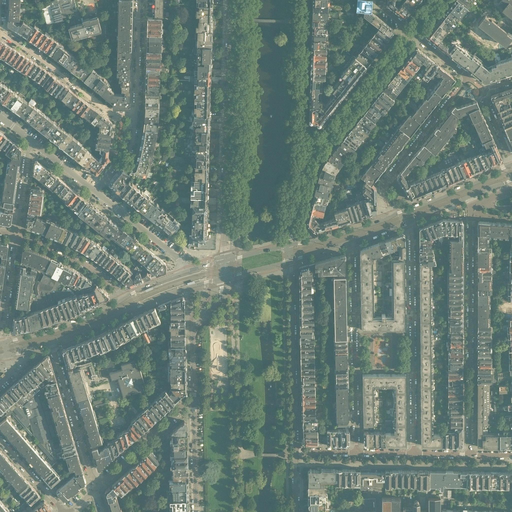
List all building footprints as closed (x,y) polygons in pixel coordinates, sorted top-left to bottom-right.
[(54,0),(49,2),(49,3),(45,5),(46,7),(42,8),(47,24),(49,24),(63,20),(63,18),(67,17),(66,14),(73,12),(71,2),(70,2),(70,0),(54,0)] [(132,16),(133,5),(132,0),(118,0),(118,16),(132,16)] [(163,16),(163,0),(152,0),(152,16),(163,16)] [(371,11),(372,0),(357,0),(356,10),(357,10),(364,11),(371,11)] [(397,6),(396,5),(395,4),(395,2),(397,3),(399,0),(398,0),(387,0),(387,3),(387,5),(403,18),(405,17),(408,14),(398,7),(397,6)] [(415,6),(407,0),(403,0),(402,3),(411,10),(412,9),(413,8),(414,8),(414,7),(414,6),(415,6)] [(467,7),(457,0),(453,0),(451,3),(450,3),(449,4),(450,5),(448,7),(460,17),(461,15),(467,7)] [(511,4),(511,2),(511,0),(500,0),(498,3),(503,7),(502,9),(511,16),(511,4)] [(411,10),(402,3),(398,7),(408,14),(409,13),(410,12),(411,12),(411,11),(411,10)] [(212,5),(197,5),(197,10),(195,10),(195,12),(212,13),(212,5)] [(460,17),(448,7),(448,8),(447,8),(446,9),(446,10),(444,12),(456,21),(460,17)] [(370,21),(375,15),(371,11),(364,11),(363,14),(364,15),(370,21)] [(212,21),(212,16),(212,13),(195,12),(195,16),(197,16),(197,20),(212,21)] [(456,21),(444,12),(443,12),(442,14),(442,15),(440,16),(452,26),(456,21)] [(382,20),(375,15),(370,21),(377,26),(382,20)] [(132,33),(132,22),(132,21),(132,19),(133,18),(132,18),(132,16),(118,16),(118,33),(132,33)] [(440,16),(437,21),(448,30),(452,26),(440,16)] [(493,35),(505,45),(511,37),(505,32),(506,31),(500,27),(502,25),(498,22),(497,24),(491,19),(490,20),(485,16),(478,24),(490,33),(493,36),(493,35)] [(101,29),(99,23),(97,17),(90,19),(90,18),(83,20),(84,22),(78,24),(69,27),(70,30),(70,31),(70,32),(71,32),(72,37),(101,29)] [(13,22),(13,20),(8,20),(8,24),(8,25),(17,31),(21,25),(19,24),(18,25),(13,22)] [(212,31),(212,21),(197,20),(196,20),(196,25),(196,31),(212,31)] [(389,25),(382,20),(377,26),(379,28),(384,32),(389,25)] [(24,21),(21,25),(17,31),(22,34),(27,26),(24,24),(25,23),(24,21)] [(437,21),(433,26),(444,35),(448,30),(437,21)] [(28,25),(27,26),(22,34),(27,37),(32,29),(29,27),(30,26),(28,25)] [(35,25),(32,29),(27,37),(32,41),(40,29),(35,25)] [(394,29),(389,25),(384,32),(390,37),(394,31),(394,29)] [(433,26),(429,31),(440,39),(441,39),(444,35),(433,26)] [(390,37),(384,32),(379,28),(375,32),(386,41),(390,37)] [(45,33),(40,29),(32,41),(37,44),(45,33)] [(429,31),(426,34),(426,36),(436,44),(440,39),(429,31)] [(386,41),(375,32),(371,37),(382,46),(386,41)] [(50,36),(45,33),(37,44),(42,47),(50,36)] [(132,50),(132,39),(132,33),(118,33),(117,50),(132,50)] [(161,51),(161,42),(161,40),(161,34),(147,34),(146,50),(161,51)] [(50,36),(42,47),(47,51),(55,40),(50,36)] [(478,46),(466,36),(464,38),(477,48),(478,46)] [(382,46),(371,37),(367,42),(378,51),(382,46)] [(212,43),(211,42),(212,38),(195,38),(195,46),(211,46),(212,45),(212,43)] [(445,51),(451,43),(448,41),(446,43),(441,39),(440,39),(436,44),(445,51)] [(55,40),(47,51),(51,54),(60,43),(55,40)] [(449,54),(458,43),(456,41),(455,42),(454,41),(452,41),(451,43),(445,51),(449,54)] [(5,42),(0,49),(0,55),(2,57),(9,45),(5,42)] [(378,51),(367,42),(363,47),(374,56),(378,51)] [(60,43),(51,54),(54,56),(55,58),(56,59),(57,59),(58,59),(66,50),(63,48),(64,46),(60,43)] [(458,43),(449,54),(453,57),(461,47),(457,44),(458,43)] [(14,48),(9,45),(2,57),(3,58),(4,57),(7,58),(14,48)] [(374,56),(363,47),(360,45),(356,50),(359,52),(370,61),(374,56)] [(366,66),(355,57),(341,46),(340,52),(350,60),(363,70),(366,66)] [(460,63),(468,53),(461,47),(453,57),(460,63)] [(18,50),(14,48),(7,58),(9,60),(8,61),(10,62),(18,50)] [(424,53),(417,48),(415,48),(412,52),(420,58),(424,53)] [(22,53),(18,50),(10,62),(12,63),(13,62),(15,64),(22,53)] [(66,50),(58,59),(63,63),(70,54),(66,50)] [(363,70),(350,60),(340,52),(338,58),(346,64),(359,75),(360,74),(361,74),(363,72),(362,71),(363,70)] [(370,61),(359,52),(355,57),(366,66),(370,61)] [(423,61),(420,58),(412,52),(409,56),(419,65),(421,62),(422,62),(423,61)] [(26,56),(22,53),(15,64),(17,65),(16,66),(18,68),(26,56)] [(430,59),(424,53),(420,58),(423,61),(427,63),(430,59)] [(468,53),(460,63),(464,66),(473,55),(472,56),(468,53)] [(70,54),(63,63),(67,66),(74,57),(70,54)] [(480,62),(481,61),(473,55),(464,66),(472,72),(480,62)] [(30,59),(26,56),(18,68),(22,70),(30,59)] [(409,56),(405,61),(416,70),(417,68),(417,67),(419,65),(409,56)] [(511,72),(511,56),(501,60),(505,75),(511,72)] [(74,57),(67,66),(71,69),(72,69),(79,60),(74,57)] [(359,75),(346,64),(338,58),(337,64),(344,70),(356,79),(357,78),(359,76),(359,75)] [(35,62),(30,59),(22,70),(26,73),(35,62)] [(435,62),(430,59),(427,63),(421,70),(426,74),(426,73),(435,62)] [(79,60),(72,69),(76,73),(83,64),(79,60)] [(505,75),(501,60),(495,62),(491,63),(489,64),(490,66),(486,67),(486,81),(489,80),(490,80),(505,75)] [(211,61),(195,61),(195,64),(194,65),(193,65),(193,67),(194,68),(195,68),(195,69),(211,69),(211,67),(212,67),(212,64),(211,64),(211,61)] [(405,61),(401,65),(412,74),(414,71),(414,72),(416,70),(405,61)] [(39,65),(35,62),(26,73),(31,77),(39,65)] [(427,82),(435,71),(440,66),(437,64),(437,63),(436,62),(435,62),(426,73),(426,74),(422,78),(421,79),(420,81),(424,85),(427,81),(427,82)] [(486,81),(486,67),(480,62),(472,72),(480,79),(481,79),(483,81),(486,81)] [(83,64),(76,73),(80,76),(88,67),(83,64)] [(44,68),(39,65),(31,77),(35,80),(44,68)] [(412,74),(401,65),(399,68),(397,69),(397,70),(408,78),(412,74)] [(446,71),(440,66),(435,71),(440,75),(440,74),(442,75),(443,76),(446,71)] [(88,67),(80,76),(85,79),(92,70),(88,67)] [(48,71),(44,68),(35,80),(40,83),(48,71)] [(92,70),(85,79),(89,83),(97,73),(93,69),(92,70)] [(356,79),(344,70),(341,74),(352,83),(356,79)] [(408,78),(397,70),(394,75),(404,83),(408,78)] [(52,75),(48,71),(40,83),(44,87),(45,86),(44,86),(52,75)] [(455,78),(446,71),(443,76),(444,77),(440,81),(448,87),(455,78)] [(97,73),(89,83),(93,86),(102,76),(97,73)] [(352,83),(341,74),(339,76),(340,77),(338,80),(348,88),(352,83)] [(57,78),(52,75),(44,86),(45,86),(49,89),(57,78)] [(404,83),(394,75),(393,75),(392,76),(391,77),(391,78),(390,79),(400,88),(404,83)] [(102,76),(93,86),(97,90),(106,79),(102,76)] [(61,81),(57,78),(49,89),(53,92),(61,81)] [(107,86),(108,86),(109,84),(110,82),(108,80),(108,81),(106,79),(97,90),(102,93),(107,87),(107,86)] [(400,88),(390,79),(389,80),(387,82),(387,83),(386,84),(397,93),(400,88)] [(348,88),(338,80),(334,84),(345,93),(348,88)] [(58,95),(65,85),(61,81),(53,92),(54,93),(52,95),(56,97),(57,95),(57,96),(58,95)] [(448,87),(440,81),(437,85),(445,91),(448,87)] [(210,84),(195,83),(194,92),(210,92),(210,88),(211,87),(211,85),(210,84)] [(4,84),(0,90),(0,98),(1,99),(9,88),(4,84)] [(131,85),(122,84),(121,90),(125,91),(125,93),(130,93),(131,85)] [(345,93),(334,84),(332,87),(334,88),(332,91),(341,98),(345,93)] [(397,93),(386,84),(385,86),(384,86),(382,88),(382,89),(393,97),(397,93)] [(69,88),(65,85),(58,95),(62,98),(69,88)] [(445,91),(437,85),(434,89),(442,95),(445,91)] [(322,86),(310,86),(310,96),(318,96),(318,90),(322,91),(322,86)] [(107,87),(102,93),(111,100),(113,97),(114,94),(114,92),(107,87)] [(9,88),(1,99),(6,103),(14,92),(14,91),(9,88)] [(74,91),(69,88),(62,98),(65,100),(63,101),(65,103),(74,91)] [(442,95),(434,89),(432,88),(425,97),(426,97),(434,104),(436,102),(438,101),(438,100),(439,98),(440,98),(441,97),(441,96),(442,95)] [(393,97),(382,89),(381,90),(380,91),(380,92),(379,94),(390,103),(394,98),(393,97)] [(78,95),(74,91),(65,103),(67,104),(68,103),(71,105),(78,95)] [(341,98),(332,91),(330,94),(332,96),(329,100),(335,105),(341,98)] [(507,94),(505,91),(492,95),(491,97),(492,100),(504,96),(507,94)] [(14,92),(6,103),(8,104),(11,107),(19,96),(20,94),(19,93),(17,92),(16,92),(15,93),(14,92)] [(119,94),(114,94),(113,97),(111,100),(113,102),(113,107),(118,108),(119,94)] [(390,103),(379,94),(377,95),(375,96),(376,97),(375,98),(386,108),(390,103)] [(82,98),(78,95),(71,105),(75,108),(82,98)] [(19,96),(11,107),(16,110),(24,99),(19,96)] [(318,101),(318,96),(310,96),(309,118),(309,120),(310,121),(311,122),(312,122),(314,123),(317,114),(316,113),(316,109),(319,109),(320,106),(322,101),(318,101)] [(507,102),(505,99),(504,96),(492,100),(495,107),(507,102)] [(434,104),(426,97),(418,106),(427,113),(434,104)] [(86,101),(82,98),(75,108),(79,111),(86,101)] [(386,108),(375,98),(373,100),(372,101),(371,102),(371,103),(382,112),(383,113),(386,108)] [(21,114),(29,103),(28,103),(24,99),(16,110),(21,114)] [(26,117),(34,106),(36,103),(31,99),(28,103),(29,103),(21,114),(26,117)] [(325,104),(322,101),(320,106),(329,113),(335,105),(329,100),(325,104)] [(91,105),(86,101),(79,111),(83,114),(91,105)] [(471,110),(479,106),(477,101),(475,101),(457,106),(454,105),(451,109),(458,115),(464,113),(467,111),(471,110)] [(498,112),(511,107),(509,101),(507,102),(495,107),(498,112)] [(382,112),(371,103),(371,104),(370,104),(369,105),(369,106),(367,108),(378,116),(382,112)] [(95,108),(91,105),(83,114),(83,115),(86,118),(95,108)] [(34,106),(26,117),(31,121),(39,110),(34,106)] [(321,122),(329,113),(320,106),(319,109),(322,111),(319,114),(317,114),(314,123),(317,124),(319,125),(320,124),(321,123),(321,122)] [(427,113),(418,106),(412,115),(420,122),(427,113)] [(483,117),(479,106),(471,110),(467,111),(472,121),(474,121),(483,117)] [(209,107),(194,107),(194,116),(209,116),(209,115),(210,115),(210,113),(209,111),(209,107)] [(511,108),(511,107),(498,112),(502,123),(511,118),(511,108)] [(99,111),(95,108),(86,118),(90,121),(99,111)] [(378,116),(367,108),(366,110),(365,110),(364,111),(364,112),(374,121),(378,116)] [(455,126),(458,115),(451,109),(444,118),(456,128),(456,127),(455,126)] [(39,110),(31,121),(36,125),(44,114),(39,110)] [(99,111),(90,121),(95,124),(97,121),(102,114),(99,111)] [(375,122),(374,121),(364,112),(362,115),(361,115),(360,116),(360,117),(359,118),(371,126),(373,124),(375,122)] [(420,122),(412,115),(410,113),(403,122),(413,130),(420,122)] [(44,114),(36,125),(41,129),(49,118),(44,114)] [(112,122),(110,120),(102,114),(97,121),(100,123),(100,125),(112,126),(112,122)] [(159,115),(145,114),(144,122),(158,122),(159,115)] [(483,117),(474,121),(476,126),(485,121),(483,117)] [(49,118),(41,129),(45,133),(53,122),(49,118)] [(371,126),(359,118),(358,118),(357,120),(357,121),(355,123),(367,132),(369,130),(368,129),(371,126)] [(444,118),(437,126),(449,136),(456,128),(444,118)] [(511,124),(511,118),(502,123),(504,128),(511,124)] [(485,121),(476,126),(480,136),(490,132),(485,121)] [(53,122),(45,133),(50,136),(58,126),(53,122)] [(158,122),(144,122),(143,129),(157,130),(158,130),(158,122)] [(413,130),(403,122),(392,135),(403,144),(413,130)] [(367,132),(355,123),(353,125),(352,125),(351,127),(351,128),(362,137),(364,134),(365,135),(367,132)] [(111,133),(112,126),(100,125),(98,125),(97,131),(98,131),(111,133)] [(58,126),(50,136),(55,140),(63,130),(64,129),(62,127),(61,128),(58,126)] [(437,126),(430,135),(442,144),(449,136),(437,126)] [(362,137),(351,128),(350,128),(349,130),(349,131),(347,133),(358,142),(359,142),(361,140),(360,139),(362,137)] [(157,130),(143,129),(141,140),(155,143),(157,143),(158,136),(157,136),(158,133),(157,132),(157,130)] [(63,130),(55,140),(59,144),(67,133),(63,130)] [(209,130),(193,130),(193,131),(192,131),(192,134),(193,135),(193,139),(192,140),(192,143),(193,144),(193,148),(192,149),(191,152),(192,153),(192,157),(208,157),(209,156),(209,154),(208,153),(208,148),(210,147),(210,144),(209,144),(209,139),(210,138),(210,136),(209,135),(209,130)] [(494,142),(492,137),(490,132),(480,136),(483,141),(481,142),(483,146),(483,147),(484,146),(489,144),(494,142)] [(67,133),(59,144),(64,148),(73,137),(67,133)] [(358,142),(347,133),(346,134),(345,135),(345,136),(343,138),(355,148),(357,145),(356,144),(358,142)] [(8,138),(4,134),(0,139),(0,149),(8,138)] [(403,144),(392,135),(389,139),(400,148),(403,144)] [(430,135),(423,143),(432,150),(435,153),(442,144),(430,135)] [(73,137),(64,148),(69,151),(77,141),(73,137)] [(13,141),(8,138),(0,149),(2,151),(3,149),(6,151),(13,141)] [(340,142),(339,143),(351,153),(355,148),(343,138),(340,142)] [(400,148),(389,139),(382,148),(393,156),(400,148)] [(472,145),(469,139),(463,141),(467,149),(471,147),(470,145),(472,145)] [(141,140),(139,150),(153,154),(155,143),(141,140)] [(18,145),(13,141),(6,151),(5,152),(10,155),(18,145)] [(77,141),(69,151),(73,155),(81,145),(82,145),(77,141)] [(502,158),(494,142),(489,144),(491,149),(497,162),(501,160),(502,158)] [(339,143),(335,148),(347,158),(351,153),(339,143)] [(423,143),(420,148),(429,155),(432,150),(423,143)] [(487,166),(481,153),(479,149),(477,149),(476,146),(474,146),(473,144),(472,145),(482,168),(487,166)] [(22,148),(18,145),(10,155),(12,156),(20,157),(22,148)] [(81,145),(73,155),(79,159),(87,149),(81,145)] [(482,168),(472,145),(470,145),(471,147),(467,149),(471,157),(477,171),(482,168)] [(492,164),(486,150),(484,146),(483,147),(483,146),(479,148),(479,149),(481,153),(487,166),(492,164)] [(108,157),(109,149),(101,148),(100,151),(100,152),(102,153),(102,157),(101,158),(100,159),(105,163),(109,158),(108,157)] [(335,148),(331,154),(343,163),(347,158),(335,148)] [(393,156),(382,148),(375,156),(386,165),(393,156)] [(429,155),(420,148),(416,153),(425,160),(429,155)] [(497,162),(491,149),(491,150),(490,148),(486,150),(492,164),(497,162)] [(87,149),(79,159),(84,164),(91,154),(92,154),(87,149)] [(139,150),(136,161),(150,165),(153,154),(139,150)] [(452,155),(451,152),(450,152),(442,161),(451,182),(461,177),(455,164),(452,155)] [(425,160),(416,153),(412,157),(419,163),(420,164),(421,164),(425,160)] [(91,154),(84,164),(89,168),(97,158),(91,154)] [(331,154),(327,159),(339,168),(343,163),(331,154)] [(386,165),(375,156),(371,161),(372,162),(368,166),(379,174),(386,165)] [(208,157),(192,157),(191,157),(191,161),(192,162),(192,165),(208,165),(209,164),(209,162),(208,162),(208,157)] [(408,175),(414,167),(415,169),(417,167),(418,167),(420,164),(419,163),(412,157),(400,172),(407,177),(406,178),(408,179),(409,177),(408,175)] [(477,171),(471,157),(466,159),(472,173),(477,171)] [(97,158),(89,168),(95,173),(98,173),(105,163),(100,159),(99,160),(97,158)] [(324,163),(322,166),(335,172),(339,168),(327,159),(327,158),(324,162),(324,163)] [(472,173),(466,159),(461,161),(467,175),(472,173)] [(37,160),(35,161),(33,176),(34,176),(35,175),(43,165),(37,160)] [(20,163),(9,161),(8,161),(6,171),(18,173),(20,163)] [(134,167),(147,171),(147,169),(148,169),(150,165),(136,161),(134,167)] [(451,182),(442,161),(438,165),(446,184),(451,182)] [(467,175),(461,161),(455,164),(461,177),(467,175)] [(47,168),(43,165),(35,175),(39,179),(47,168)] [(208,165),(192,165),(191,165),(191,180),(207,180),(208,179),(209,177),(208,176),(208,170),(209,169),(209,167),(208,167),(208,165)] [(435,172),(433,169),(432,165),(427,167),(430,174),(436,188),(441,186),(435,172)] [(446,184),(438,165),(438,166),(433,169),(435,172),(441,186),(446,184)] [(321,170),(320,170),(319,174),(319,175),(333,178),(334,178),(335,172),(322,166),(321,170)] [(379,174),(368,166),(365,171),(375,179),(379,174)] [(121,167),(118,171),(122,174),(126,177),(130,172),(128,171),(128,169),(121,167)] [(129,168),(128,169),(128,171),(130,172),(147,177),(148,171),(147,171),(134,167),(133,168),(131,167),(129,168)] [(430,174),(427,167),(422,170),(425,177),(425,176),(431,190),(436,188),(430,174)] [(52,172),(47,168),(39,179),(44,182),(52,172)] [(18,173),(6,171),(4,185),(16,187),(18,173)] [(118,171),(111,179),(115,183),(119,178),(122,174),(118,171)] [(375,179),(365,171),(361,175),(371,184),(375,179)] [(56,176),(52,172),(44,182),(48,186),(56,176)] [(409,184),(406,178),(405,178),(406,177),(406,178),(407,177),(400,172),(398,175),(397,177),(404,187),(409,184)] [(319,175),(317,181),(332,184),(333,178),(319,175)] [(376,187),(371,184),(361,175),(360,176),(360,182),(361,182),(361,183),(376,194),(376,187)] [(61,180),(56,176),(48,186),(53,190),(54,189),(61,180)] [(425,176),(425,177),(420,179),(426,192),(431,190),(425,176)] [(115,183),(111,179),(109,182),(109,184),(116,189),(123,181),(119,178),(115,183)] [(426,192),(420,179),(415,181),(421,195),(426,192)] [(65,183),(61,180),(54,189),(58,192),(65,183)] [(123,181),(116,189),(120,193),(128,183),(123,180),(123,181)] [(207,180),(191,180),(191,184),(191,188),(207,188),(207,185),(208,184),(208,182),(207,181),(207,180)] [(317,183),(316,187),(330,191),(332,184),(317,181),(317,183)] [(421,195),(415,181),(410,183),(411,184),(409,184),(404,187),(410,198),(412,198),(421,195)] [(128,183),(120,193),(125,196),(134,185),(132,183),(132,184),(129,182),(128,183)] [(376,194),(361,183),(361,182),(361,189),(369,196),(376,201),(376,194)] [(70,186),(65,183),(58,192),(57,194),(59,196),(60,194),(62,195),(70,186)] [(16,187),(4,185),(2,199),(14,201),(16,187)] [(134,185),(125,196),(130,200),(139,189),(136,187),(137,187),(134,185)] [(70,186),(62,195),(61,197),(64,199),(65,198),(66,199),(74,190),(70,186)] [(330,191),(316,187),(314,193),(329,197),(330,191)] [(207,188),(191,188),(191,192),(191,197),(207,197),(207,193),(208,193),(208,189),(207,189),(207,188)] [(139,189),(130,200),(135,204),(144,193),(141,191),(139,189)] [(359,217),(355,202),(350,189),(346,191),(348,197),(351,204),(355,218),(359,217)] [(78,193),(74,190),(66,199),(65,201),(69,205),(78,193)] [(351,204),(348,197),(347,197),(346,192),(345,192),(344,191),(343,191),(343,193),(344,198),(344,199),(340,200),(341,203),(344,201),(346,205),(346,208),(350,220),(355,218),(351,204)] [(83,197),(78,193),(69,205),(74,208),(83,197)] [(144,193),(135,204),(139,208),(149,196),(148,196),(144,193)] [(312,200),(326,203),(327,203),(329,197),(314,193),(312,200)] [(372,213),(368,198),(366,194),(362,196),(364,200),(368,214),(372,213)] [(149,196),(139,208),(144,212),(153,201),(150,199),(150,198),(149,196)] [(376,201),(369,196),(368,198),(372,213),(376,212),(376,210),(376,201)] [(88,201),(83,197),(74,208),(79,212),(88,201)] [(207,197),(191,197),(191,202),(190,202),(190,205),(194,205),(207,205),(207,202),(208,201),(208,199),(207,198),(207,197)] [(368,214),(364,200),(362,200),(361,198),(358,199),(359,201),(364,215),(368,214)] [(326,203),(312,200),(311,206),(324,209),(326,203)] [(93,205),(88,201),(79,212),(78,213),(83,217),(93,205)] [(153,201),(144,212),(149,216),(158,205),(158,204),(156,203),(156,204),(153,201)] [(364,215),(359,201),(355,202),(359,217),(364,215)] [(11,222),(14,206),(2,204),(0,203),(0,221),(10,223),(11,223),(11,222)] [(93,205),(83,217),(89,221),(98,209),(93,205)] [(158,205),(149,216),(154,220),(163,209),(161,207),(161,208),(158,205)] [(41,213),(42,208),(29,206),(28,211),(35,212),(40,213),(39,216),(42,217),(44,213),(41,213)] [(311,206),(309,212),(316,214),(322,216),(324,209),(311,206)] [(350,220),(346,208),(340,210),(344,222),(350,220)] [(103,213),(98,209),(89,221),(94,225),(103,213)] [(163,209),(154,220),(158,223),(167,213),(163,209)] [(338,224),(336,216),(334,212),(333,209),(328,215),(332,226),(338,224)] [(344,222),(340,210),(334,212),(336,216),(338,224),(344,222)] [(49,235),(55,223),(59,215),(49,212),(48,214),(45,213),(43,219),(41,218),(35,230),(40,231),(49,235)] [(315,218),(316,214),(309,212),(306,223),(307,224),(308,225),(308,226),(309,226),(312,229),(313,230),(314,231),(315,231),(325,228),(323,221),(320,222),(315,218)] [(109,217),(103,213),(94,225),(99,230),(109,217)] [(167,213),(158,223),(162,226),(171,216),(167,213)] [(332,226),(328,215),(326,217),(325,217),(326,220),(323,221),(325,228),(332,226)] [(34,218),(27,217),(26,226),(27,227),(31,229),(36,217),(35,216),(34,218)] [(171,216),(162,226),(167,230),(176,219),(171,216)] [(36,217),(31,229),(35,230),(41,218),(36,217)] [(114,222),(109,217),(99,230),(104,234),(114,222)] [(442,232),(442,218),(433,222),(438,235),(438,245),(442,245),(442,234),(442,232)] [(176,219),(167,230),(172,234),(180,223),(176,219)] [(479,221),(478,222),(478,246),(489,247),(489,235),(490,222),(479,221)] [(119,226),(114,222),(104,234),(109,238),(111,236),(119,226)] [(433,222),(428,224),(433,237),(438,235),(433,222)] [(508,233),(508,223),(496,222),(495,236),(499,236),(499,238),(501,238),(501,236),(505,237),(505,238),(507,238),(508,233)] [(58,238),(63,226),(55,223),(49,235),(54,237),(58,238)] [(428,224),(422,226),(427,238),(430,238),(433,237),(428,224)] [(63,226),(58,238),(63,241),(68,228),(63,226)] [(123,229),(119,226),(111,236),(115,240),(123,229)] [(427,238),(422,226),(420,227),(419,229),(419,240),(427,240),(427,238)] [(68,228),(63,241),(68,243),(74,231),(68,228)] [(128,233),(123,229),(115,240),(119,243),(128,233)] [(74,231),(68,243),(73,246),(80,234),(74,231)] [(132,236),(128,233),(119,243),(124,246),(132,236)] [(206,233),(193,233),(189,233),(189,239),(187,239),(184,243),(188,247),(192,243),(200,243),(200,241),(207,241),(207,240),(207,238),(208,238),(208,234),(207,233),(206,233)] [(80,234),(73,246),(79,249),(86,237),(80,234)] [(404,245),(404,235),(403,234),(395,236),(399,246),(404,245)] [(136,240),(132,236),(124,246),(128,250),(136,240)] [(395,236),(390,238),(394,250),(399,248),(399,246),(395,236)] [(86,237),(79,249),(84,251),(91,240),(86,237)] [(390,238),(384,240),(388,251),(394,250),(390,238)] [(91,240),(84,251),(89,254),(97,244),(93,241),(91,240)] [(140,243),(136,240),(128,250),(132,253),(140,243)] [(384,240),(379,242),(383,253),(388,251),(384,240)] [(7,243),(0,241),(0,254),(2,254),(7,255),(8,245),(7,243)] [(383,253),(379,242),(364,247),(364,248),(363,248),(362,248),(361,249),(361,250),(361,251),(360,251),(360,252),(360,253),(360,254),(360,262),(373,262),(373,257),(383,253)] [(140,243),(132,253),(137,257),(145,247),(140,243)] [(97,244),(89,254),(93,258),(102,247),(97,244)] [(463,255),(463,250),(463,244),(449,244),(449,255),(463,255)] [(405,256),(404,245),(399,246),(399,248),(394,250),(394,256),(405,256)] [(23,248),(21,260),(45,269),(51,257),(47,255),(33,250),(25,247),(23,248)] [(102,247),(93,258),(97,260),(106,250),(102,247)] [(141,260),(149,250),(145,247),(137,257),(141,260)] [(106,250),(97,260),(101,263),(109,252),(106,250)] [(154,254),(149,250),(141,260),(146,264),(154,254)] [(105,266),(113,255),(110,252),(109,252),(101,263),(105,266)] [(109,268),(117,258),(119,255),(115,252),(114,254),(113,255),(105,266),(109,268)] [(345,253),(325,259),(315,262),(315,263),(315,269),(318,269),(318,273),(323,273),(323,272),(338,271),(339,271),(339,273),(345,273),(345,253)] [(150,268),(158,257),(154,254),(146,264),(148,266),(150,268)] [(463,270),(463,260),(463,255),(449,255),(449,270),(463,270)] [(491,265),(491,256),(478,255),(477,265),(491,265)] [(58,260),(51,257),(45,269),(41,279),(48,283),(51,275),(57,278),(58,277),(64,263),(58,260)] [(155,271),(163,261),(158,257),(150,268),(149,268),(151,270),(149,273),(147,272),(145,274),(142,271),(141,272),(140,271),(143,280),(151,276),(156,274),(155,271)] [(405,329),(405,316),(405,260),(403,260),(403,257),(391,257),(391,271),(387,271),(387,274),(392,274),(392,317),(385,317),(385,314),(381,314),(381,318),(374,318),(373,274),(378,274),(378,271),(373,271),(373,262),(360,262),(361,329),(380,329),(381,328),(386,328),(387,329),(405,329)] [(117,258),(109,268),(112,271),(120,261),(117,258)] [(61,279),(58,277),(57,278),(51,275),(48,283),(41,279),(45,269),(21,260),(21,265),(23,265),(27,266),(27,269),(26,273),(33,273),(28,307),(28,313),(38,310),(43,308),(49,306),(54,304),(59,302),(58,301),(63,299),(67,297),(69,296),(67,291),(66,291),(65,291),(64,291),(64,289),(61,289),(61,291),(56,291),(56,290),(61,279)] [(150,268),(148,266),(146,264),(141,260),(139,263),(138,262),(136,264),(137,265),(140,271),(141,272),(142,271),(145,274),(147,272),(149,273),(151,270),(149,268),(150,268)] [(120,261),(112,271),(116,274),(124,264),(120,261)] [(166,263),(163,261),(155,271),(156,274),(166,270),(166,263)] [(315,262),(300,266),(299,268),(299,270),(299,272),(312,272),(315,272),(315,269),(315,263),(315,262)] [(65,281),(72,268),(64,263),(58,277),(61,279),(65,281)] [(432,272),(431,263),(419,263),(419,274),(430,274),(430,272),(432,272)] [(124,264),(116,274),(120,277),(128,267),(124,264)] [(28,307),(33,273),(26,273),(27,269),(27,266),(23,265),(21,265),(15,305),(28,307)] [(143,280),(140,271),(137,265),(134,269),(134,271),(139,281),(143,280)] [(129,275),(130,274),(133,272),(133,270),(128,267),(120,277),(124,281),(129,275)] [(77,271),(72,268),(65,281),(69,283),(69,284),(70,284),(77,271)] [(81,273),(77,271),(70,284),(74,286),(81,273)] [(86,277),(81,273),(74,286),(76,287),(77,285),(80,287),(81,285),(86,277)] [(432,284),(432,274),(430,274),(419,274),(420,288),(433,288),(433,284),(432,284)] [(129,275),(124,281),(125,282),(128,285),(130,285),(136,283),(133,277),(129,275)] [(346,299),(346,286),(345,276),(333,276),(334,299),(346,299)] [(93,281),(86,277),(81,285),(90,283),(91,284),(93,281)] [(491,288),(491,279),(477,279),(477,288),(491,288)] [(92,286),(94,291),(98,302),(100,301),(101,300),(103,299),(108,297),(109,294),(95,283),(92,286)] [(93,304),(89,293),(87,289),(86,287),(80,289),(82,294),(87,307),(93,304)] [(433,288),(420,288),(420,304),(430,304),(430,302),(432,302),(432,291),(433,291),(433,288)] [(245,296),(246,296),(247,295),(251,297),(253,293),(249,291),(249,290),(248,289),(247,291),(244,290),(243,292),(246,294),(245,296)] [(94,291),(89,293),(93,304),(98,302),(94,291)] [(490,299),(490,295),(490,292),(477,292),(477,306),(490,306),(490,304),(490,299)] [(82,309),(77,296),(77,294),(72,296),(78,311),(82,309)] [(87,307),(82,294),(77,296),(82,309),(87,307)] [(78,311),(72,296),(71,295),(69,296),(67,297),(73,313),(78,311)] [(183,296),(171,300),(165,303),(167,307),(171,305),(184,305),(184,297),(183,296)] [(73,313),(67,297),(63,299),(69,314),(73,313)] [(69,314),(63,299),(58,301),(59,302),(64,316),(69,314)] [(346,309),(346,300),(346,299),(334,299),(334,310),(346,309)] [(64,316),(59,302),(54,304),(58,318),(64,316)] [(58,318),(54,304),(49,306),(52,320),(58,318)] [(430,304),(420,304),(420,320),(433,320),(433,317),(432,317),(432,306),(430,306),(430,304)] [(49,306),(43,308),(47,323),(52,320),(49,306)] [(490,318),(490,313),(490,308),(490,306),(477,306),(477,325),(490,325),(490,318)] [(154,307),(149,310),(155,323),(160,321),(154,307)] [(43,308),(38,310),(41,324),(47,323),(43,308)] [(347,333),(346,320),(346,309),(334,310),(334,334),(347,333)] [(41,324),(38,310),(28,313),(30,328),(41,324)] [(149,310),(146,311),(143,313),(149,325),(155,323),(149,310)] [(138,315),(151,341),(151,342),(155,338),(149,325),(143,313),(138,315)] [(133,318),(139,329),(140,332),(141,334),(146,343),(147,343),(147,344),(150,343),(149,342),(151,341),(138,315),(134,317),(133,318)] [(139,329),(133,318),(127,321),(135,334),(140,332),(139,329)] [(433,320),(420,320),(420,337),(431,337),(431,334),(432,334),(432,324),(433,324),(433,320)] [(127,321),(122,323),(130,337),(132,336),(135,334),(127,321)] [(130,337),(122,323),(117,326),(124,340),(127,339),(128,340),(130,339),(130,337)] [(119,343),(119,342),(121,344),(125,342),(124,340),(117,326),(114,327),(111,329),(119,343)] [(111,329),(108,330),(105,331),(112,346),(117,344),(118,346),(120,345),(119,343),(111,329)] [(100,334),(106,348),(110,359),(104,360),(106,367),(115,365),(113,356),(116,355),(112,346),(105,331),(100,334)] [(106,348),(100,334),(96,336),(100,349),(101,351),(106,348)] [(96,336),(90,338),(95,352),(100,349),(96,336)] [(431,337),(420,337),(420,353),(433,353),(433,349),(432,349),(432,339),(431,339),(431,337)] [(90,338),(85,340),(89,353),(89,354),(95,352),(90,338)] [(134,346),(130,339),(128,340),(127,339),(124,340),(129,349),(134,346)] [(89,353),(85,340),(80,342),(84,357),(86,356),(86,359),(90,358),(89,354),(89,353)] [(84,357),(80,342),(74,345),(78,357),(78,358),(84,357)] [(71,346),(69,347),(73,360),(75,359),(74,358),(78,357),(74,345),(71,346)] [(63,350),(68,368),(75,366),(73,360),(69,347),(64,349),(63,350)] [(347,352),(335,353),(335,367),(347,366),(347,352)] [(433,353),(420,353),(420,369),(431,369),(431,367),(432,367),(432,356),(433,356),(433,353)] [(40,360),(51,373),(52,374),(54,373),(49,355),(47,355),(40,360)] [(109,372),(111,379),(118,378),(123,396),(130,394),(130,392),(132,391),(133,393),(144,390),(142,383),(144,382),(140,368),(137,369),(135,360),(131,361),(131,359),(124,361),(124,363),(121,364),(122,368),(117,370),(116,368),(112,369),(113,371),(109,372)] [(40,360),(36,365),(45,375),(45,376),(48,373),(50,374),(51,373),(40,360)] [(45,375),(36,365),(31,368),(40,379),(41,380),(44,377),(43,377),(45,375)] [(68,369),(69,373),(77,399),(89,395),(87,387),(88,386),(87,381),(85,382),(83,372),(84,372),(83,369),(76,371),(74,367),(68,369)] [(31,368),(27,372),(36,382),(40,379),(31,368)] [(431,369),(420,369),(420,385),(433,385),(433,382),(432,382),(432,371),(431,371),(431,369)] [(27,372),(23,376),(32,386),(36,382),(27,372)] [(52,374),(51,373),(50,374),(48,373),(45,376),(46,377),(49,384),(56,381),(54,373),(52,374)] [(362,374),(363,392),(375,391),(374,386),(382,386),(382,384),(384,384),(384,374),(362,374)] [(405,374),(384,374),(384,384),(386,384),(386,386),(394,386),(394,391),(406,391),(405,374)] [(23,376),(19,380),(28,390),(32,386),(23,376)] [(19,380),(14,384),(23,394),(28,390),(19,380)] [(56,381),(49,384),(47,384),(45,386),(46,391),(58,387),(56,381)] [(51,440),(44,417),(43,414),(44,414),(39,397),(45,391),(46,391),(45,386),(41,389),(36,382),(32,386),(28,390),(33,396),(25,403),(23,400),(26,397),(23,394),(19,397),(16,400),(12,404),(8,407),(4,410),(9,415),(13,412),(26,427),(30,423),(31,427),(27,428),(31,432),(33,431),(34,435),(55,459),(64,456),(62,451),(55,453),(51,439),(51,440)] [(14,384),(11,387),(19,397),(23,394),(14,384)] [(433,385),(420,385),(421,402),(431,402),(431,399),(433,399),(432,389),(433,389),(433,385)] [(348,386),(336,386),(336,419),(348,419),(348,386)] [(11,387),(7,390),(16,400),(19,397),(11,387)] [(58,387),(46,391),(45,391),(46,396),(48,396),(48,395),(59,392),(58,387)] [(186,387),(171,387),(173,390),(172,391),(172,390),(171,390),(170,390),(170,391),(169,391),(169,392),(169,393),(169,394),(175,402),(186,392),(186,387)] [(16,400),(7,390),(3,394),(12,404),(16,400)] [(175,402),(169,394),(165,390),(161,394),(171,405),(175,402)] [(375,391),(363,392),(363,408),(374,408),(373,405),(375,405),(375,391)] [(406,391),(394,391),(394,405),(395,405),(395,407),(406,407),(406,391)] [(48,395),(48,396),(49,400),(61,397),(59,392),(48,395)] [(12,404),(3,394),(0,396),(0,397),(8,407),(12,404)] [(171,405),(161,394),(156,398),(166,409),(171,405)] [(91,395),(89,395),(77,399),(77,400),(82,417),(94,414),(89,396),(91,395)] [(0,404),(4,409),(4,410),(8,407),(0,397),(0,404)] [(61,397),(49,400),(53,415),(65,411),(61,397)] [(166,409),(156,398),(152,402),(162,413),(166,409)] [(162,413),(152,402),(148,406),(158,417),(162,413)] [(431,402),(421,402),(421,418),(434,418),(434,414),(433,414),(433,404),(431,404),(431,402)] [(158,417),(148,406),(143,409),(154,421),(158,417)] [(406,407),(395,407),(395,410),(394,410),(394,420),(393,420),(393,424),(406,424),(406,407)] [(375,420),(375,410),(374,410),(374,408),(363,408),(363,424),(376,424),(376,420),(375,420)] [(141,412),(139,413),(149,425),(154,421),(143,409),(141,412)] [(68,420),(66,416),(65,411),(53,415),(56,424),(68,420)] [(32,434),(14,413),(12,414),(30,435),(32,434)] [(149,425),(139,413),(135,417),(145,428),(149,425)] [(94,414),(82,417),(87,431),(98,428),(94,414)] [(7,417),(0,422),(0,427),(4,432),(13,424),(7,417)] [(145,428),(135,417),(131,420),(132,422),(141,432),(145,428)] [(434,418),(421,418),(421,433),(431,433),(431,432),(433,432),(433,421),(434,421),(434,418)] [(317,419),(315,419),(303,419),(303,422),(302,422),(302,423),(302,424),(302,425),(302,426),(302,427),(303,427),(317,427),(317,419)] [(73,438),(71,429),(68,420),(56,424),(61,442),(73,438)] [(187,433),(187,422),(184,420),(171,432),(172,432),(176,432),(176,434),(187,433)] [(141,432),(132,422),(130,423),(129,425),(130,426),(130,427),(128,429),(131,441),(137,436),(141,432)] [(32,446),(23,435),(13,424),(4,432),(23,454),(32,446)] [(406,424),(393,424),(393,427),(394,427),(394,433),(385,433),(385,445),(405,445),(406,444),(406,424)] [(98,428),(87,431),(91,445),(102,441),(98,428)] [(131,441),(128,429),(124,430),(122,431),(122,432),(123,433),(126,444),(128,444),(128,442),(131,441)] [(126,444),(123,433),(122,432),(117,434),(118,436),(121,448),(123,448),(123,446),(126,445),(126,444)] [(187,440),(187,433),(176,434),(176,432),(172,432),(171,432),(172,440),(187,440)] [(431,434),(431,433),(421,433),(421,444),(422,445),(442,446),(442,433),(433,433),(433,434),(431,434)] [(499,434),(485,434),(482,434),(482,438),(482,445),(485,445),(485,446),(499,447),(499,435),(499,434)] [(317,443),(317,435),(303,435),(303,438),(302,438),(302,439),(302,442),(303,443),(317,443)] [(121,448),(118,436),(114,437),(112,438),(113,439),(113,440),(116,453),(119,452),(118,450),(122,450),(121,448)] [(73,438),(61,442),(63,447),(75,443),(73,438)] [(107,442),(108,444),(112,457),(114,456),(114,455),(117,454),(116,453),(113,440),(107,442)] [(55,459),(40,442),(38,444),(53,461),(55,459)] [(63,447),(64,451),(76,448),(75,443),(63,447)] [(98,449),(97,447),(92,448),(98,468),(100,469),(103,466),(103,465),(105,464),(105,463),(108,462),(107,461),(110,460),(109,459),(112,458),(112,457),(108,444),(105,445),(105,447),(103,447),(103,449),(101,449),(100,448),(98,449)] [(42,456),(32,446),(23,454),(33,464),(42,456)] [(76,448),(64,451),(62,451),(64,456),(66,456),(77,453),(76,448)] [(0,449),(0,466),(9,459),(0,449)] [(151,450),(147,454),(156,465),(161,461),(151,450)] [(77,453),(66,456),(70,470),(75,468),(81,466),(77,453)] [(147,454),(142,458),(152,469),(156,465),(147,454)] [(42,456),(33,464),(42,475),(51,467),(42,456)] [(142,458),(137,462),(147,472),(152,469),(142,458)] [(9,459),(0,466),(0,467),(9,478),(18,470),(9,459)] [(148,473),(147,472),(137,462),(133,465),(143,477),(144,476),(145,477),(148,474),(147,473),(148,473)] [(143,477),(133,465),(129,469),(139,480),(140,482),(144,478),(143,477)] [(51,467),(42,475),(45,478),(54,470),(51,467)] [(309,469),(308,469),(308,470),(307,471),(308,472),(308,484),(320,484),(320,479),(335,479),(336,469),(320,468),(320,469),(311,469),(310,468),(309,469)] [(139,480),(129,469),(124,473),(134,484),(135,483),(136,484),(139,482),(138,481),(139,480)] [(360,469),(359,469),(359,483),(359,488),(370,488),(370,484),(385,484),(385,472),(382,471),(381,471),(381,472),(370,472),(370,469),(360,469)] [(27,481),(18,470),(9,478),(19,489),(27,481)] [(54,470),(45,478),(48,482),(57,474),(54,470)] [(54,486),(71,471),(70,470),(67,472),(65,474),(53,484),(54,486)] [(417,470),(417,484),(417,487),(429,487),(429,486),(429,471),(429,470),(417,470)] [(466,471),(429,471),(429,486),(436,486),(436,489),(443,489),(443,487),(466,488),(466,487),(466,471)] [(85,480),(83,472),(76,474),(75,475),(74,474),(69,478),(78,488),(85,482),(85,480)] [(124,473),(120,477),(130,488),(134,484),(124,473)] [(57,474),(48,482),(51,485),(60,477),(57,474)] [(120,477),(116,481),(126,491),(130,488),(120,477)] [(66,499),(78,488),(69,478),(56,490),(64,499),(66,499)] [(188,487),(188,479),(174,480),(171,480),(167,480),(168,484),(170,484),(170,488),(188,487)] [(27,481),(19,489),(22,492),(31,484),(27,481)] [(112,484),(119,492),(121,495),(126,491),(116,481),(112,484)] [(31,484),(22,492),(25,496),(34,488),(31,484)] [(119,502),(116,495),(119,492),(112,484),(105,490),(105,493),(106,498),(107,498),(109,505),(119,502)] [(12,485),(1,494),(1,495),(0,495),(0,496),(1,498),(14,487),(12,485)] [(8,494),(10,496),(18,505),(20,504),(12,494),(17,490),(15,487),(8,494)] [(188,487),(170,488),(167,488),(167,494),(170,494),(170,499),(188,498),(188,487)] [(34,488),(25,496),(28,499),(37,491),(34,488)] [(37,498),(40,495),(37,491),(28,499),(27,500),(30,504),(37,498)] [(324,492),(308,492),(308,501),(324,501),(324,492)] [(8,494),(1,501),(2,503),(10,496),(8,494)] [(440,511),(440,496),(428,496),(428,511),(426,511),(425,511),(440,511)] [(361,498),(362,498),(360,502),(361,502),(362,502),(363,503),(363,504),(364,504),(364,505),(364,506),(364,507),(364,508),(363,508),(363,509),(362,509),(362,510),(361,510),(360,510),(359,510),(358,510),(357,509),(356,509),(355,511),(349,511),(347,511),(346,511),(345,511),(375,511),(376,511),(375,497),(361,498)] [(381,511),(399,511),(400,510),(400,497),(382,497),(382,498),(382,500),(382,507),(381,511)] [(188,506),(188,498),(170,499),(169,499),(169,502),(167,502),(167,507),(170,507),(188,506)] [(44,499),(40,503),(48,511),(50,511),(52,511),(52,509),(44,499)] [(420,510),(420,502),(418,502),(418,501),(417,500),(415,500),(414,501),(414,502),(413,502),(413,506),(411,506),(411,508),(408,508),(407,507),(403,507),(403,511),(400,510),(399,511),(425,511),(426,511),(426,510),(420,510)] [(0,511),(6,511),(8,510),(0,501),(0,511)] [(324,501),(308,501),(308,502),(308,504),(308,505),(308,509),(326,508),(325,506),(327,506),(327,501),(324,501)] [(48,511),(40,503),(37,506),(41,511),(48,511)]
